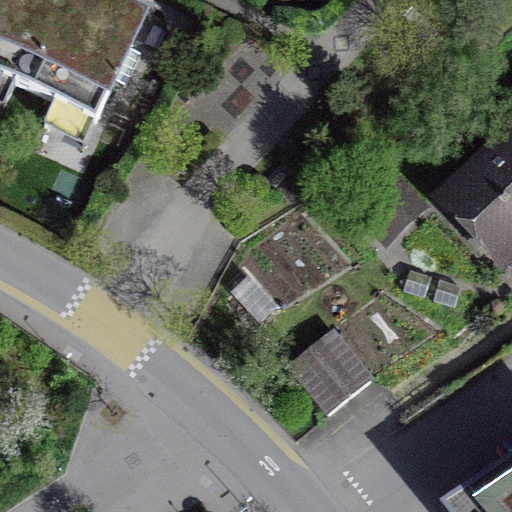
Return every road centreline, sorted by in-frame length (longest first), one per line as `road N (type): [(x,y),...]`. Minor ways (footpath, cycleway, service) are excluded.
road 1 (unclassified): [(216,424),(105,323),(0,265)]
road 2 (unclassified): [(216,424),(82,511)]
